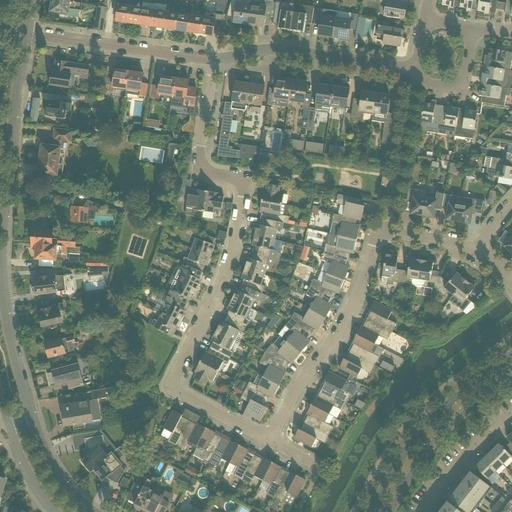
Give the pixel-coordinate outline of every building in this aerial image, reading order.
[(67,14),(69,14),(69,9),(82,11),(83,4),(54,0),(52,0),(51,4),(50,4),(49,10),(51,10),(50,12),(61,13),(61,15),(67,16),(67,14)] [(126,23),(128,23),(130,7),(131,2),(124,1),(124,0),(119,0),(116,21),(122,22),(121,23),(126,24),(126,23)] [(249,25),(252,5),(252,0),(231,0),(227,17),(235,18),(234,22),(249,25)] [(255,25),(263,27),(265,17),(271,18),(274,1),(263,0),(260,0),(260,6),(252,5),(249,25),(249,26),(255,27),(255,25)] [(407,3),(397,1),(396,0),(381,0),(381,2),(387,3),(385,16),(404,19),(407,3)] [(442,0),(442,5),(449,6),(449,9),(450,10),(450,9),(453,9),(454,7),(460,8),(461,0),(442,0)] [(461,0),(460,8),(467,9),(466,12),(471,12),(472,10),(478,11),(479,0),(461,0)] [(501,10),(502,4),(498,3),(498,0),(479,0),(478,11),(484,12),(484,15),(485,15),(486,15),(489,15),(489,13),(496,14),(496,9),(501,10)] [(511,0),(506,0),(506,4),(502,4),(501,10),(505,11),(505,13),(511,14),(511,17),(511,0)] [(272,24),(279,25),(278,29),(291,31),(295,5),(276,2),(272,24)] [(314,8),(295,5),(291,31),(304,33),(305,23),(312,24),(314,8)] [(99,7),(97,19),(104,20),(107,8),(99,7)] [(142,8),(130,7),(128,23),(134,24),(134,25),(138,26),(139,25),(142,8)] [(152,27),(154,10),(142,8),(139,25),(141,25),(141,26),(146,27),(146,26),(152,27)] [(320,25),(319,35),(333,37),(336,19),(328,17),(329,10),(316,8),(313,24),(320,25)] [(166,12),(154,10),(152,27),(157,27),(157,28),(162,29),(162,28),(163,28),(166,12)] [(176,32),(179,14),(166,12),(163,28),(170,29),(169,31),(176,32)] [(336,19),(333,37),(348,39),(349,30),(356,31),(358,18),(359,15),(337,12),(336,19)] [(207,35),(213,36),(216,14),(210,13),(210,18),(203,17),(201,35),(207,36),(207,35)] [(191,16),(179,14),(176,32),(182,33),(182,31),(188,32),(191,16)] [(203,17),(191,16),(188,32),(194,33),(194,34),(201,35),(203,17)] [(355,39),(362,40),(365,19),(358,18),(356,31),(355,39)] [(384,35),(383,44),(401,47),(402,38),(401,38),(402,30),(389,28),(389,23),(376,21),(375,26),(378,27),(377,34),(384,35)] [(511,52),(489,49),(488,56),(486,56),(485,60),(487,61),(486,67),(510,71),(511,60),(511,52)] [(88,79),(90,67),(68,63),(56,61),(55,72),(52,71),(51,77),(50,77),(49,83),(51,83),(50,85),(69,88),(70,81),(73,81),(74,73),(81,74),(80,77),(88,79)] [(507,88),(508,88),(509,78),(511,78),(511,70),(510,71),(486,67),(485,74),(483,73),(482,78),(484,78),(483,85),(507,89),(507,88)] [(129,72),(116,70),(114,80),(108,79),(106,90),(113,91),(113,87),(127,89),(129,72)] [(142,84),(143,74),(129,72),(127,89),(140,91),(139,95),(146,96),(148,85),(142,84)] [(158,98),(159,94),(173,96),(175,79),(161,77),(160,86),(153,85),(152,97),(158,98)] [(278,104),(278,103),(279,99),(289,101),(292,81),(277,78),(275,92),(269,91),(267,105),(276,106),(278,104)] [(188,87),(189,81),(175,79),(173,96),(171,106),(190,109),(189,115),(191,116),(196,116),(197,107),(194,107),(197,89),(188,87)] [(294,81),(292,81),(289,101),(300,102),(300,106),(303,107),(303,110),(304,110),(309,111),(309,110),(311,97),(305,96),(307,83),(300,82),(300,81),(294,80),(294,81)] [(232,104),(232,109),(234,109),(246,111),(247,103),(249,84),(236,82),(233,101),(232,104)] [(249,84),(247,103),(262,105),(265,84),(258,83),(258,86),(249,84)] [(322,112),(330,114),(331,107),(334,87),(319,85),(315,111),(309,110),(309,111),(308,118),(306,130),(313,131),(316,112),(322,112)] [(481,103),(483,103),(504,107),(506,96),(510,97),(511,89),(508,88),(507,88),(507,89),(483,85),(482,91),(480,91),(479,97),(481,97),(481,103)] [(346,109),(349,89),(334,87),(331,107),(346,109)] [(374,113),(376,93),(363,91),(361,104),(353,103),(351,117),(351,119),(363,121),(364,112),(374,113)] [(382,142),(390,143),(395,114),(394,114),(394,118),(388,117),(390,107),(388,106),(389,95),(376,93),(374,113),(372,120),(385,122),(382,142)] [(85,97),(85,103),(101,106),(102,99),(85,97)] [(71,104),(48,100),(47,105),(46,106),(45,110),(46,111),(46,116),(65,119),(66,112),(67,113),(67,111),(70,111),(71,104)] [(423,103),(419,131),(427,132),(427,128),(438,130),(441,106),(435,105),(436,102),(433,102),(433,101),(432,101),(432,102),(431,102),(431,104),(423,103)] [(219,149),(217,156),(239,159),(239,157),(239,158),(240,151),(232,150),(228,149),(228,147),(233,116),(234,116),(234,109),(232,109),(232,104),(225,102),(219,149)] [(452,105),(452,104),(451,104),(451,105),(448,104),(448,107),(441,106),(438,130),(448,132),(447,135),(455,136),(456,133),(455,133),(459,109),(452,108),(453,105),(452,105)] [(473,139),(477,114),(477,112),(470,111),(471,108),(466,107),(465,110),(459,109),(455,133),(456,133),(466,135),(465,138),(473,139)] [(351,119),(351,117),(344,115),(341,135),(348,136),(351,119)] [(159,128),(160,121),(148,118),(146,126),(159,128)] [(113,132),(114,123),(101,122),(100,131),(113,132)] [(42,145),(38,173),(57,175),(60,149),(66,150),(67,142),(70,143),(72,131),(55,129),(53,140),(55,141),(55,147),(42,145)] [(122,139),(123,131),(114,130),(114,138),(122,139)] [(486,141),(490,136),(484,132),(480,137),(486,141)] [(175,150),(181,151),(182,145),(168,143),(167,149),(168,149),(175,151),(175,150)] [(240,151),(239,158),(259,160),(260,153),(260,147),(241,145),(240,151)] [(266,154),(260,153),(259,160),(266,161),(268,160),(269,156),(266,154)] [(498,158),(498,159),(492,158),(490,168),(487,167),(486,175),(511,179),(511,161),(506,160),(498,158)] [(166,160),(164,171),(172,172),(174,161),(166,160)] [(279,193),(280,186),(267,184),(266,193),(263,193),(262,201),(282,205),(284,194),(279,193)] [(426,191),(420,190),(409,189),(407,201),(413,202),(411,214),(411,215),(417,216),(417,215),(423,216),(426,195),(426,191)] [(494,202),(496,200),(498,202),(501,197),(499,195),(500,194),(494,189),(488,197),(494,202)] [(198,192),(189,191),(185,214),(192,215),(193,210),(204,212),(207,191),(199,190),(198,192)] [(213,218),(220,219),(224,196),(215,195),(215,193),(207,191),(204,212),(214,213),(213,218)] [(437,192),(426,195),(423,216),(428,216),(427,218),(433,219),(434,217),(434,218),(436,206),(442,207),(444,195),(445,193),(437,192)] [(362,200),(338,194),(336,204),(345,206),(343,216),(343,217),(358,220),(361,221),(364,209),(364,207),(364,206),(361,206),(362,200)] [(448,208),(446,220),(447,220),(447,221),(453,222),(453,221),(458,222),(462,197),(444,195),(442,207),(448,208)] [(483,214),(485,201),(480,201),(480,200),(462,197),(458,222),(463,222),(463,224),(469,225),(469,223),(470,224),(472,212),(483,214)] [(87,200),(84,207),(71,207),(70,222),(89,223),(89,219),(95,219),(96,204),(87,200)] [(282,205),(262,201),(260,209),(263,210),(261,219),(283,223),(288,224),(289,224),(289,220),(290,217),(287,216),(280,215),(282,205)] [(47,232),(47,229),(45,229),(46,212),(35,212),(34,230),(33,230),(33,232),(32,233),(31,237),(33,238),(32,244),(69,246),(68,254),(80,255),(80,247),(75,247),(76,237),(59,236),(59,232),(59,231),(59,230),(58,229),(57,229),(56,228),(55,228),(54,229),(53,229),(53,230),(53,231),(52,232),(47,232)] [(360,226),(356,225),(358,220),(343,217),(343,216),(333,214),(331,223),(332,224),(330,234),(357,240),(359,229),(360,226)] [(282,231),(283,223),(261,219),(259,227),(257,227),(255,235),(274,240),(277,230),(282,231)] [(308,221),(301,219),(299,226),(307,227),(308,221)] [(227,232),(220,231),(218,239),(225,240),(227,232)] [(212,256),(214,248),(212,247),(215,239),(203,234),(201,240),(196,238),(192,249),(212,256)] [(354,254),(354,251),(357,240),(330,234),(327,244),(326,244),(324,252),(349,259),(350,253),(354,254)] [(281,254),(276,252),(277,251),(272,250),(274,240),(255,235),(252,246),(254,246),(253,252),(275,259),(279,260),(281,254)] [(32,244),(32,251),(33,248),(36,248),(36,259),(56,260),(56,253),(68,254),(69,246),(32,244)] [(305,246),(301,260),(306,261),(310,247),(305,246)] [(208,266),(209,264),(212,256),(192,249),(189,259),(184,257),(182,263),(203,273),(206,265),(208,266)] [(253,252),(251,258),(249,257),(245,268),(264,275),(268,265),(272,267),(273,265),(277,267),(279,260),(275,259),(253,252)] [(344,280),(348,270),(350,267),(346,266),(349,259),(324,252),(321,260),(325,261),(321,271),(327,273),(327,274),(344,280)] [(384,264),(379,263),(378,269),(383,270),(382,280),(400,283),(402,270),(396,269),(398,256),(386,254),(384,264)] [(410,258),(408,271),(402,270),(400,283),(418,286),(422,260),(410,258)] [(87,268),(88,268),(110,268),(110,259),(87,259),(87,268)] [(435,289),(441,277),(431,275),(434,262),(422,260),(418,286),(435,289)] [(199,282),(203,273),(182,263),(179,270),(183,272),(179,281),(197,290),(201,283),(199,282)] [(241,279),(244,279),(241,285),(262,294),(265,286),(261,285),(264,275),(245,268),(241,279)] [(88,269),(88,278),(98,277),(97,269),(88,269)] [(448,283),(441,277),(435,289),(444,296),(448,291),(453,295),(466,280),(457,273),(448,283)] [(327,274),(323,283),(313,279),(310,287),(333,299),(336,292),(339,294),(340,291),(344,280),(327,274)] [(36,295),(36,294),(66,291),(64,276),(55,276),(34,278),(34,277),(35,287),(34,287),(33,287),(33,288),(32,288),(32,289),(32,290),(32,291),(33,291),(33,292),(34,292),(34,293),(35,293),(36,293),(36,295)] [(467,298),(475,288),(466,280),(453,295),(449,300),(466,315),(477,306),(467,298)] [(192,300),(193,298),(197,290),(179,281),(174,291),(170,289),(167,294),(187,305),(190,299),(192,300)] [(241,285),(239,291),(237,290),(232,300),(250,309),(255,299),(264,304),(267,296),(262,294),(241,285)] [(306,294),(315,300),(310,309),(326,318),(333,306),(330,304),(333,299),(310,287),(308,290),(306,294)] [(186,312),(184,311),(187,305),(167,294),(163,301),(168,303),(163,312),(181,321),(186,312)] [(227,310),(229,311),(226,317),(247,327),(250,320),(246,318),(250,309),(232,300),(227,310)] [(386,308),(374,302),(369,311),(371,312),(367,319),(392,332),(396,324),(388,319),(392,311),(390,310),(393,305),(388,303),(386,308)] [(42,326),(47,325),(48,330),(58,328),(57,323),(62,322),(60,311),(65,311),(64,303),(46,306),(47,309),(43,310),(44,316),(40,317),(41,319),(40,319),(40,320),(39,320),(39,321),(39,322),(39,323),(40,324),(41,324),(42,324),(42,326)] [(318,331),(320,328),(326,318),(310,309),(304,318),(295,313),(291,320),(312,335),(315,329),(318,331)] [(154,319),(151,326),(173,337),(181,321),(163,312),(158,321),(154,319)] [(226,317),(224,322),(222,321),(216,331),(234,340),(239,331),(243,333),(247,327),(226,317)] [(357,335),(375,344),(379,336),(388,341),(392,332),(367,319),(363,326),(362,326),(357,335)] [(310,342),(308,340),(312,335),(291,320),(285,326),(294,333),(287,341),(301,353),(310,342)] [(260,325),(256,331),(261,334),(265,327),(260,325)] [(229,350),(234,340),(216,331),(212,338),(215,340),(210,347),(231,358),(234,352),(229,350)] [(370,352),(375,344),(357,335),(352,344),(354,345),(350,352),(375,365),(379,357),(370,352)] [(69,352),(74,351),(73,344),(75,343),(74,336),(46,344),(47,350),(46,352),(47,354),(48,355),(49,355),(49,357),(69,352)] [(292,364),(294,362),(301,353),(287,341),(280,336),(274,344),(272,343),(265,352),(286,366),(289,362),(292,364)] [(261,340),(257,343),(261,348),(265,344),(261,340)] [(227,364),(231,358),(210,347),(206,355),(204,354),(200,362),(218,371),(223,362),(227,364)] [(128,348),(125,359),(133,361),(136,351),(128,348)] [(280,386),(285,376),(286,373),(283,371),(286,366),(265,352),(259,363),(268,368),(263,377),(280,386)] [(344,359),(339,368),(351,374),(349,377),(353,380),(355,376),(357,378),(362,369),(370,373),(375,365),(350,352),(346,360),(344,359)] [(380,367),(392,373),(395,367),(383,361),(380,367)] [(194,379),(206,385),(208,379),(213,381),(218,371),(200,362),(196,369),(198,370),(194,379)] [(68,364),(56,367),(57,370),(53,371),(56,384),(67,381),(69,388),(83,385),(83,384),(92,381),(91,376),(81,378),(81,377),(78,365),(69,367),(68,364)] [(347,381),(329,372),(324,381),(326,382),(322,389),(346,402),(351,394),(346,392),(353,380),(349,377),(347,381)] [(267,402),(270,397),(273,398),(280,386),(263,377),(258,386),(249,382),(245,390),(267,402)] [(242,381),(239,386),(245,389),(247,384),(242,381)] [(235,385),(232,391),(241,396),(244,390),(235,385)] [(91,391),(93,401),(98,400),(113,397),(112,388),(91,391)] [(311,405),(329,414),(334,406),(342,411),(346,402),(322,389),(318,396),(316,396),(311,405)] [(243,416),(251,420),(252,417),(261,421),(268,408),(264,407),(267,402),(245,390),(241,399),(249,403),(243,416)] [(222,404),(225,398),(219,395),(217,401),(222,404)] [(352,405),(360,409),(364,404),(356,399),(352,405)] [(93,401),(62,406),(65,426),(73,425),(74,430),(85,428),(84,422),(101,419),(98,400),(93,401)] [(334,427),(330,425),(334,417),(329,414),(311,405),(307,414),(308,415),(304,422),(329,435),(334,427)] [(194,413),(186,409),(182,415),(173,411),(164,429),(172,433),(168,442),(176,446),(194,413)] [(207,428),(197,423),(201,417),(194,413),(176,446),(184,450),(189,442),(197,446),(207,428)] [(143,429),(149,434),(152,422),(151,422),(143,429)] [(299,429),(294,438),(312,448),(316,439),(325,444),(329,435),(304,422),(300,430),(299,429)] [(193,455),(201,459),(209,463),(222,438),(215,434),(216,433),(207,428),(197,446),(198,446),(193,455)] [(91,472),(94,469),(108,458),(99,446),(104,442),(103,435),(85,439),(88,456),(82,461),(91,472)] [(229,442),(222,438),(209,463),(217,468),(222,459),(230,463),(240,445),(230,440),(229,442)] [(511,456),(499,444),(491,452),(503,464),(511,456)] [(249,450),(240,445),(230,463),(226,471),(234,476),(242,481),(255,455),(248,452),(249,450)] [(158,459),(144,452),(138,464),(143,466),(145,461),(154,465),(158,459)] [(496,472),(503,464),(491,452),(483,459),(496,472)] [(168,453),(163,455),(161,458),(168,461),(171,455),(168,453)] [(118,483),(125,471),(112,455),(108,458),(94,469),(103,480),(106,477),(118,483)] [(262,459),(255,455),(242,481),(250,485),(255,476),(263,481),(272,463),(263,458),(262,459)] [(483,459),(475,467),(488,480),(496,472),(483,459)] [(272,503),(275,498),(288,473),(281,469),(282,467),(272,463),(263,481),(271,485),(267,493),(271,496),(268,501),(272,503)] [(198,471),(188,465),(185,472),(195,477),(198,471)] [(471,472),(439,511),(473,511),(492,488),(471,472)] [(296,498),(306,480),(297,475),(296,477),(288,473),(275,498),(276,498),(271,508),(276,510),(281,501),(283,502),(288,494),(296,498)] [(131,490),(133,490),(128,499),(135,503),(135,504),(145,509),(154,491),(150,489),(154,482),(140,475),(136,483),(135,482),(131,490)] [(126,488),(130,480),(123,477),(120,485),(126,488)] [(192,478),(189,483),(195,486),(198,481),(192,478)] [(165,511),(166,511),(167,511),(171,504),(169,503),(172,498),(165,494),(164,496),(154,491),(145,509),(151,511),(165,511)] [(494,506),(498,509),(502,504),(506,499),(503,497),(499,501),(498,501),(494,506)]
